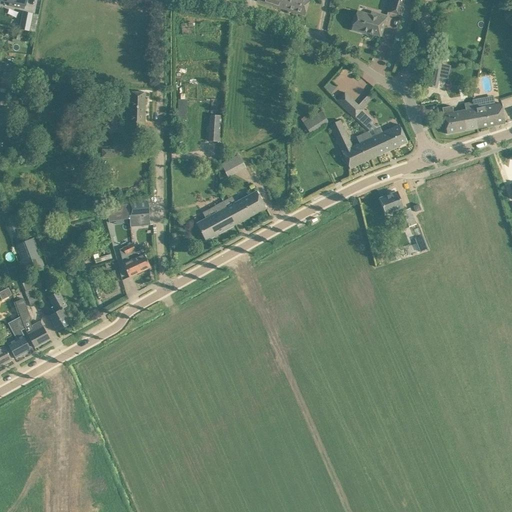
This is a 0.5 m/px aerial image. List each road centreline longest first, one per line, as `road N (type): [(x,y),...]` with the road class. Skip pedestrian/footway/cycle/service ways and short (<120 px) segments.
road 1 (tertiary): [(162,292),(361,183),(429,159)]
road 2 (unclassified): [(162,292),(158,0)]
road 3 (unclassified): [(164,0),(297,29),(404,91)]
road 4 (tertiary): [(0,394),(118,328),(162,292)]
